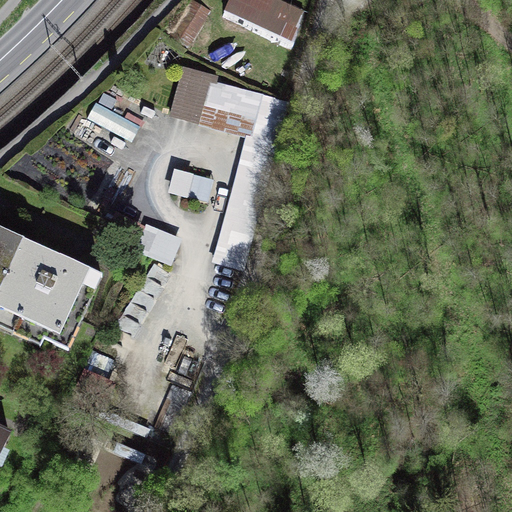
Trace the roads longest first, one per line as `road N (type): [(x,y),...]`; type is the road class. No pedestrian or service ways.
road 1 (track): [(325,0),(266,228),(223,345)]
road 2 (track): [(223,345),(188,328),(184,314),(228,156),(216,143),(172,132)]
road 3 (track): [(223,345),(151,511)]
